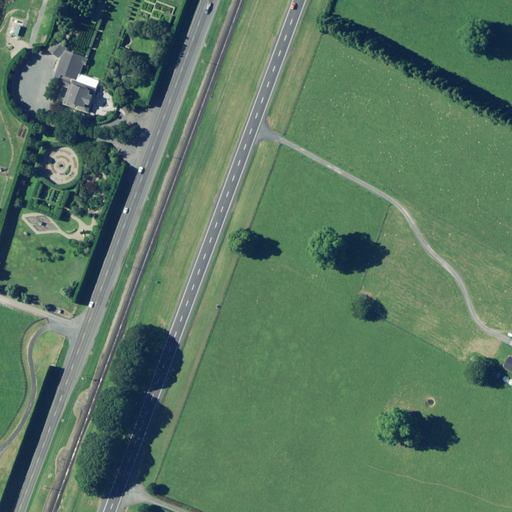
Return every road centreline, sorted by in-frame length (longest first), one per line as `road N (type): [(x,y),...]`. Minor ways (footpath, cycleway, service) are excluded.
road 1 (primary): [(110,511),(299,0)]
road 2 (secondary): [(19,511),(208,0)]
road 3 (track): [(0,447),(28,393),(31,338),(51,324),(84,335)]
